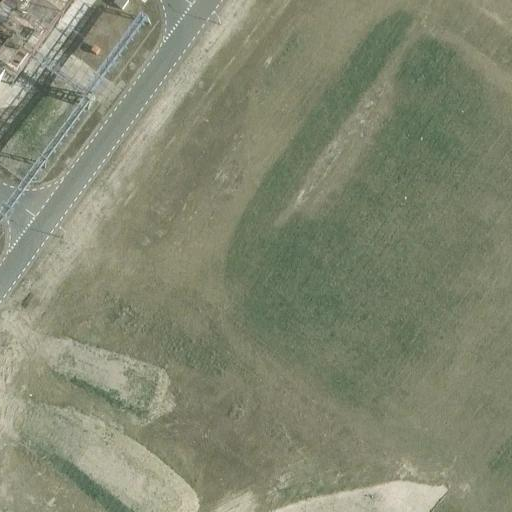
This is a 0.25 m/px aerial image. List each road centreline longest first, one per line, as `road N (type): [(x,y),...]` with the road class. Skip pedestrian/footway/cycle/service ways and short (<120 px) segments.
road 1 (unknown): [(161,305),(242,222),(321,122),(377,18),(395,4),(447,8),(511,57)]
road 2 (unclassified): [(0,285),(208,0)]
road 3 (unknown): [(343,443),(161,305)]
road 4 (unknown): [(161,305),(0,189)]
